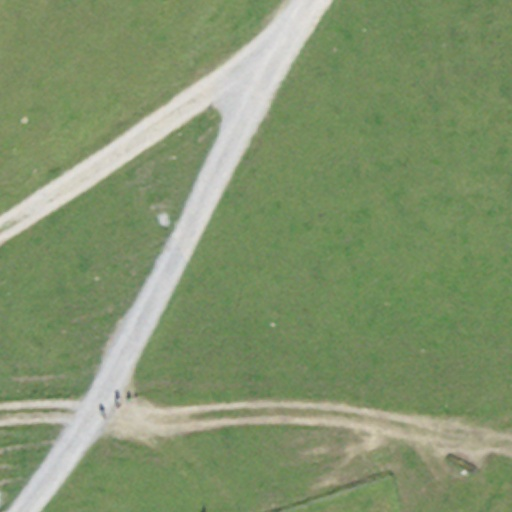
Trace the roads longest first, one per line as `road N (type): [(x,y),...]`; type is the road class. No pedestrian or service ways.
road 1 (track): [(315,0),(264,65),(183,250),(94,416),(24,511)]
road 2 (track): [(0,418),(49,411),(153,423),(282,411),(430,424),(511,451)]
road 3 (track): [(264,65),(0,232)]
